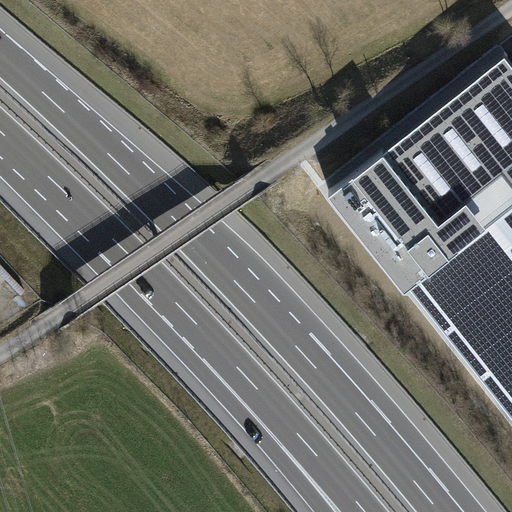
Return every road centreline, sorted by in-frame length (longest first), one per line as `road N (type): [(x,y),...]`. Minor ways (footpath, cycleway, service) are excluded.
road 1 (track): [(0,355),(511,9)]
road 2 (motorway): [(419,486),(178,220),(0,53)]
road 3 (motorway): [(0,130),(194,320)]
road 4 (motorway): [(194,320),(365,511)]
road 5 (motorway): [(194,320),(329,511)]
